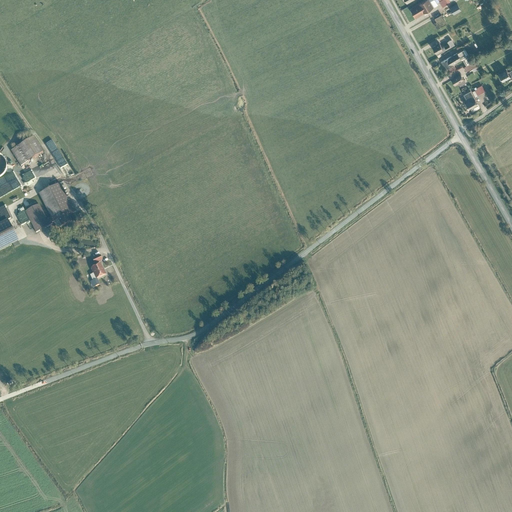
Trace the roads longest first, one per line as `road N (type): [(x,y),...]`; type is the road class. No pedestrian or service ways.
road 1 (residential): [(459,133),(213,324),(0,400)]
road 2 (tertiary): [(385,0),(459,133)]
